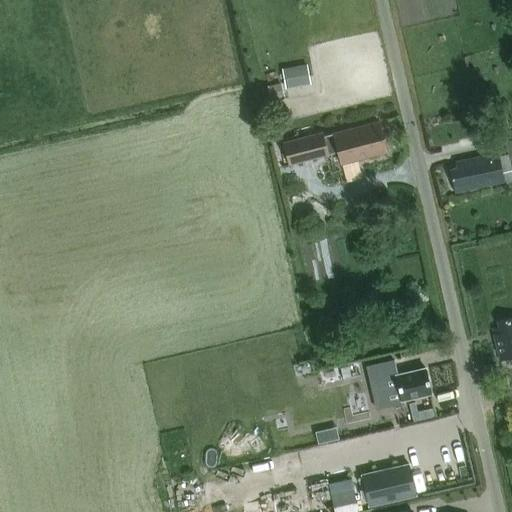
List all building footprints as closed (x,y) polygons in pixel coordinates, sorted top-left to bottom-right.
[(285,85),(310,80),(307,65),(282,69),(285,85)] [(281,83),(269,86),(272,99),(284,96),(281,83)] [(338,149),(341,161),(341,164),(387,152),(379,122),(324,136),(323,132),(283,142),(289,164),(328,154),(328,152),(338,149)] [(499,156),(499,155),(467,161),(456,163),(457,169),(450,170),(455,194),(506,184),(505,181),(499,156)] [(500,329),(494,331),(501,360),(511,357),(511,320),(499,323),(500,329)] [(393,360),(367,366),(377,409),(402,403),(402,400),(396,375),(393,360)] [(402,400),(431,393),(425,368),(396,375),(402,400)] [(409,463),(360,474),(368,508),(417,496),(409,463)] [(351,479),(329,484),(334,506),(356,501),(351,479)]
